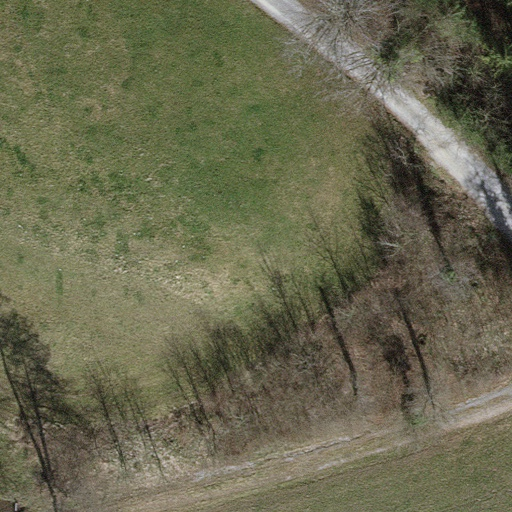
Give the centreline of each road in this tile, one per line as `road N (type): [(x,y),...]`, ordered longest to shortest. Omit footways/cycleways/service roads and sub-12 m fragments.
road 1 (track): [(117,511),(511,403)]
road 2 (track): [(269,0),(401,109),(511,223)]
